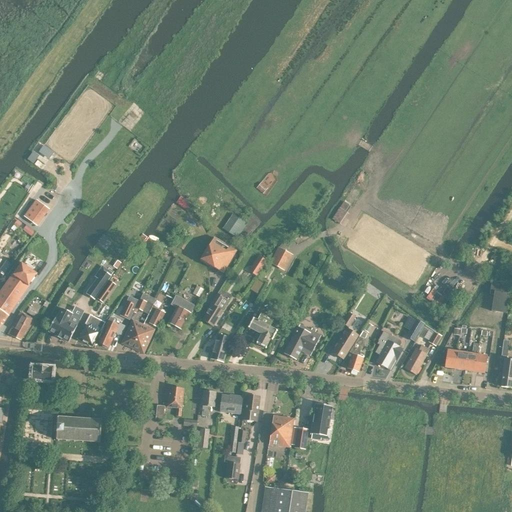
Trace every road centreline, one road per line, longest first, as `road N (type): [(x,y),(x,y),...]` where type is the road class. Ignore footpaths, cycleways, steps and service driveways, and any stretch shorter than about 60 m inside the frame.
road 1 (tertiary): [(511,401),(21,344)]
road 2 (unknown): [(0,334),(41,275),(57,217)]
